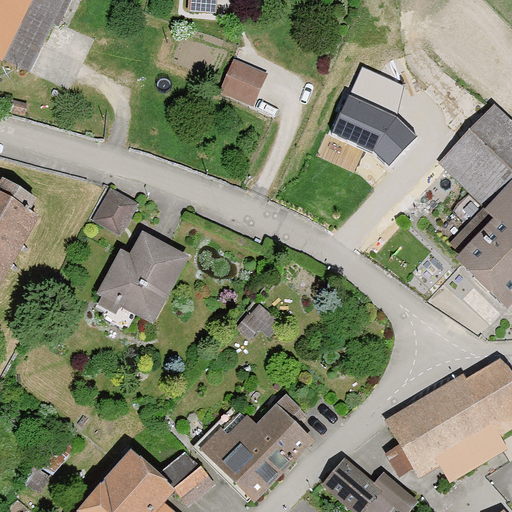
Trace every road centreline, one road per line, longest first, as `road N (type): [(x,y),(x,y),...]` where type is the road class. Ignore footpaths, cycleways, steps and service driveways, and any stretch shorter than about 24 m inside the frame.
road 1 (residential): [(428,353),(420,327),(381,284),(310,243),(196,192),(0,129)]
road 2 (residential): [(271,511),(428,353)]
